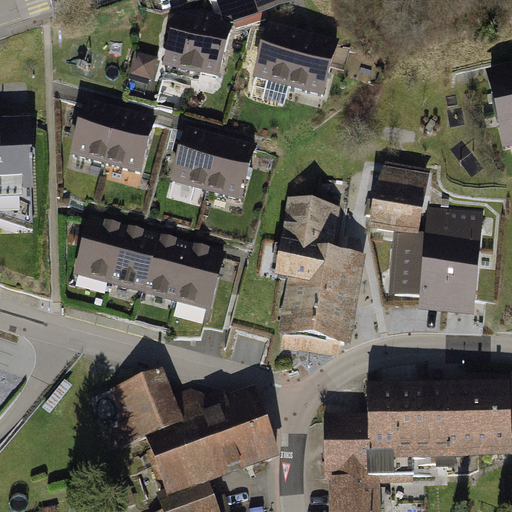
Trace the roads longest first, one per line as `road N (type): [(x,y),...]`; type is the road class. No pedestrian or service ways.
road 1 (residential): [(0,316),(274,392),(295,406)]
road 2 (residential): [(511,350),(381,353),(295,406)]
